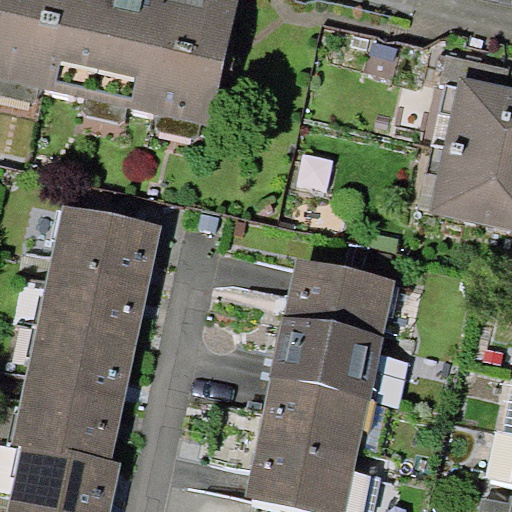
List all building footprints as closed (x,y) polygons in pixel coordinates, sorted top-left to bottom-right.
[(234,0),(2,0),(0,13),(0,91),(204,137),(234,0)] [(511,170),(511,106),(496,103),(503,74),(439,60),(433,89),(458,95),(444,156),(511,170)] [(511,170),(444,156),(431,217),(511,234),(511,170)] [(65,217),(53,277),(138,294),(150,234),(65,217)] [(369,351),(382,292),(299,273),(286,333),(369,351)] [(53,277),(41,337),(125,354),(138,294),(53,277)] [(356,410),(369,351),(286,333),(273,392),(356,410)] [(41,337),(28,397),(113,414),(125,354),(41,337)] [(343,469),(356,410),(273,392),(260,451),(343,469)] [(28,397),(16,456),(25,458),(101,474),(113,414),(28,397)] [(255,511),(334,511),(343,469),(260,451),(247,510),(255,511)] [(25,458),(13,511),(101,511),(109,475),(101,474),(25,458)]
